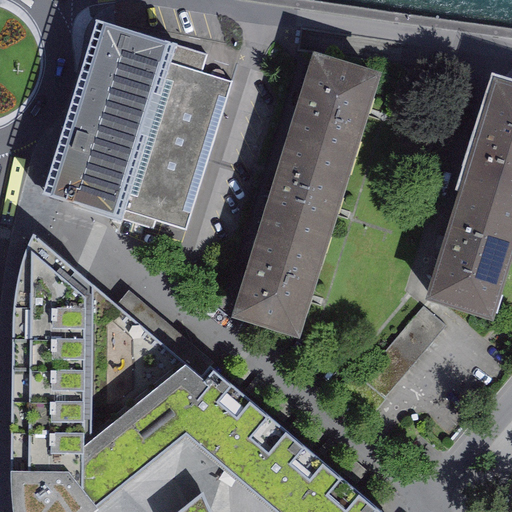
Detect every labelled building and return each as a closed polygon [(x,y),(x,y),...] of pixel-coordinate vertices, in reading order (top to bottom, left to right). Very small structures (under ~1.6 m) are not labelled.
[(107,23),(97,20),(60,139),(42,195),(153,229),(208,54),(107,23)] [(317,59),(292,138),(350,156),(375,77),(317,59)] [(511,89),(498,85),(465,190),(511,204),(511,89)] [(292,138),(262,233),(320,251),(350,156),(292,138)] [(511,204),(465,190),(432,295),(489,313),(511,239),(511,204)] [(262,233),(238,312),(295,330),(320,251),(262,233)] [(167,417),(201,376),(33,234),(27,247),(22,261),(19,276),(16,291),(14,308),(13,325),(11,466),(12,495),(14,509),(14,511),(87,511),(186,433),(167,417)] [(446,325),(423,306),(361,378),(385,398),(446,325)] [(186,433),(212,455),(255,404),(211,366),(201,376),(167,417),(186,433)] [(354,371),(334,394),(367,422),(386,399),(385,398),(361,378),(354,371)] [(289,511),(328,466),(255,404),(212,455),(279,511),(289,511)] [(383,511),(328,466),(289,511),(383,511)] [(212,511),(210,508),(202,492),(177,511),(212,511)]
